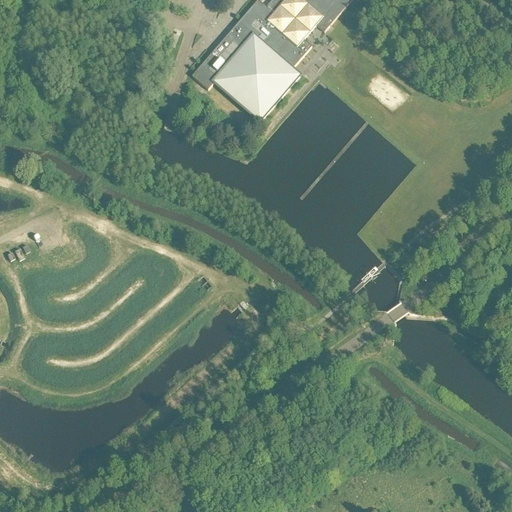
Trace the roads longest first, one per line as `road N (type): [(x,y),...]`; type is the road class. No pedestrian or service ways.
road 1 (track): [(0,261),(31,328),(11,375),(40,390),(89,392),(115,380),(224,280),(258,309),(251,338)]
road 2 (residential): [(176,483),(425,293),(511,212)]
road 3 (track): [(251,338),(86,481),(39,488),(0,459)]
road 4 (track): [(48,220),(85,220),(224,280)]
road 5 (track): [(192,265),(182,286),(103,357),(51,363)]
road 6 (track): [(31,328),(89,325),(141,282)]
road 7 (track): [(0,180),(38,195),(48,220),(0,240)]
